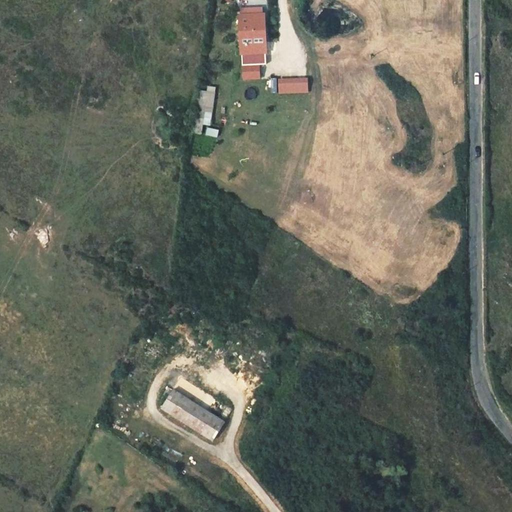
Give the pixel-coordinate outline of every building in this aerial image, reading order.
[(241,56),(268,55),(267,13),(264,13),(263,8),(242,8),(242,14),(239,14),(241,56)] [(244,64),(244,79),(261,79),(261,64),(244,64)] [(308,92),(307,77),(277,78),(278,94),(308,92)] [(206,91),(199,90),(194,133),(201,134),(203,125),(210,126),(215,86),(207,85),(206,91)] [(204,135),(217,138),(219,129),(206,126),(204,135)] [(170,383),(158,402),(204,432),(216,413),(170,383)] [(216,413),(204,432),(207,434),(220,416),(216,413)]
